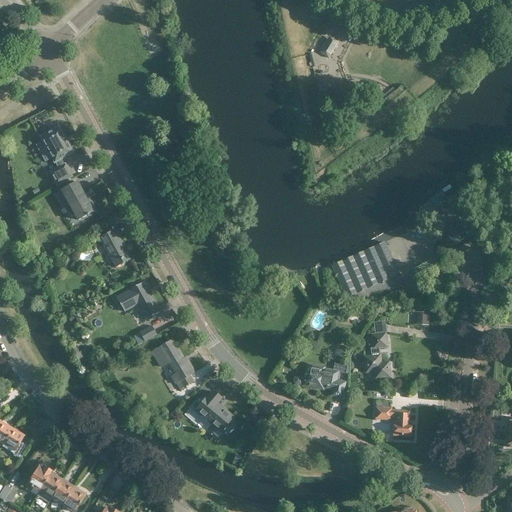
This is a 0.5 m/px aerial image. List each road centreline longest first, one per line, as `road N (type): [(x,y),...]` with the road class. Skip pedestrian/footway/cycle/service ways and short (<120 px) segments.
road 1 (residential): [(455,503),(275,398),(219,352),(45,50)]
road 2 (residential): [(190,511),(65,427),(0,325)]
road 3 (residential): [(455,503),(475,308)]
